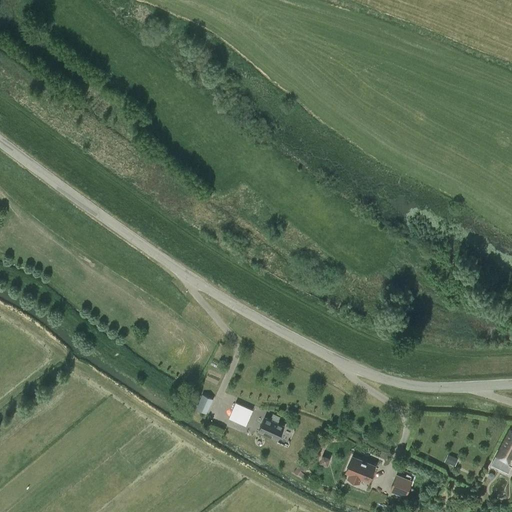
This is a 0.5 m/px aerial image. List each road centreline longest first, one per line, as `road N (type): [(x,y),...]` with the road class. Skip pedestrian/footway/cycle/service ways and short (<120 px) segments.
road 1 (tertiary): [(511,384),(441,388),(345,365),(264,326),(146,250),(0,142)]
road 2 (track): [(0,310),(144,410),(317,511)]
